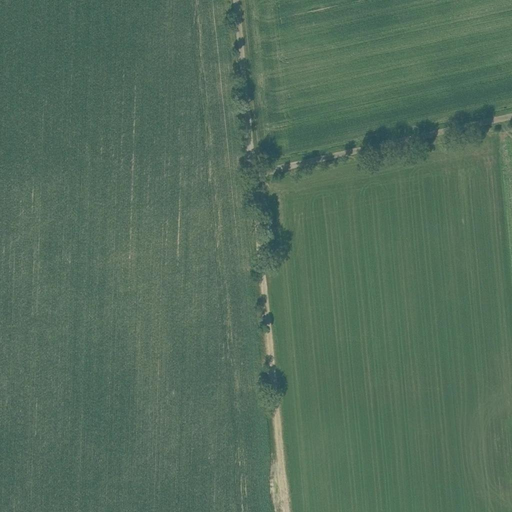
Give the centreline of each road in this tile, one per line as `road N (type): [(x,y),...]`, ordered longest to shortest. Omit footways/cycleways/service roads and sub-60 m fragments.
road 1 (track): [(285,511),(252,173),(511,116)]
road 2 (unclassified): [(252,173),(235,0)]
